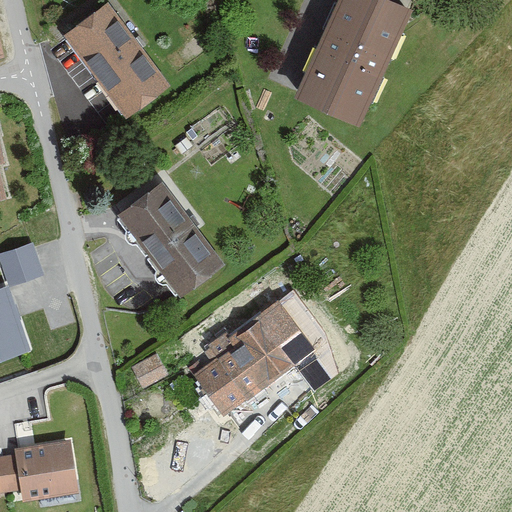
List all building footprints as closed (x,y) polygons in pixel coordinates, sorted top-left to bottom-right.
[(411,17),(373,0),(342,0),(294,103),(357,133),(411,17)] [(107,8),(63,42),(128,125),(172,91),(107,8)] [(161,188),(117,221),(180,303),(224,270),(161,188)] [(33,238),(0,249),(0,254),(8,278),(9,282),(44,271),(33,238)] [(8,278),(0,281),(0,354),(31,344),(9,282),(8,278)] [(263,308),(188,362),(224,411),(295,360),(315,389),(350,364),(290,281),(260,303),(263,308)] [(170,373),(157,349),(131,363),(143,386),(170,373)] [(198,410),(206,425),(221,417),(213,402),(198,410)] [(193,440),(205,456),(233,435),(220,419),(193,440)] [(64,434),(11,445),(23,501),(76,490),(64,434)]
